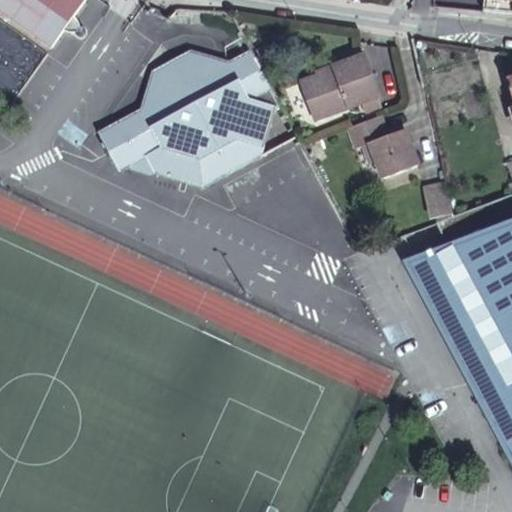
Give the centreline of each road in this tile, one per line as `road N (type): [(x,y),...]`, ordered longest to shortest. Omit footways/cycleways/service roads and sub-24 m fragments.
road 1 (unknown): [(511,511),(383,250)]
road 2 (residential): [(254,0),(416,30),(473,24),(511,33)]
